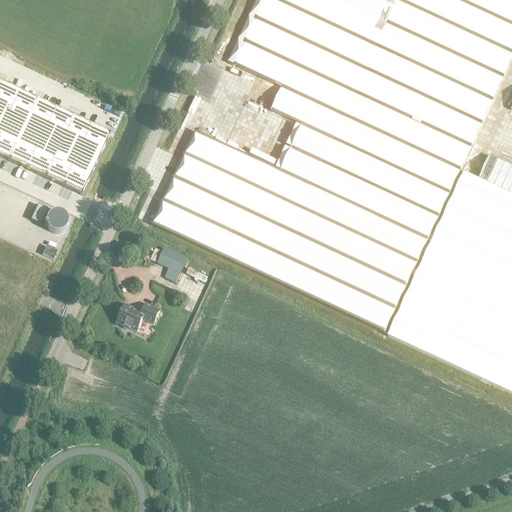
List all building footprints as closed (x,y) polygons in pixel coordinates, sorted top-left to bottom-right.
[(152,226),(385,335),(428,242),(461,172),(511,61),(511,0),(257,0),(228,64),(282,89),(271,112),(296,124),(275,170),(195,133),(152,226)] [(0,85),(0,158),(82,197),(110,137),(0,85)] [(464,174),(388,337),(511,394),(511,109),(511,111),(511,167),(490,157),(479,180),(464,173),(464,174)] [(21,199),(17,207),(28,212),(31,203),(21,199)] [(38,206),(30,221),(40,226),(47,210),(38,206)] [(68,231),(67,212),(48,213),(49,232),(68,231)] [(156,250),(151,261),(154,263),(159,252),(156,250)] [(169,270),(165,279),(176,284),(187,260),(165,250),(158,265),(169,270)] [(143,320),(154,325),(160,313),(146,306),(142,314),(125,307),(117,324),(125,327),(124,329),(131,332),(131,330),(137,333),(143,320)]
